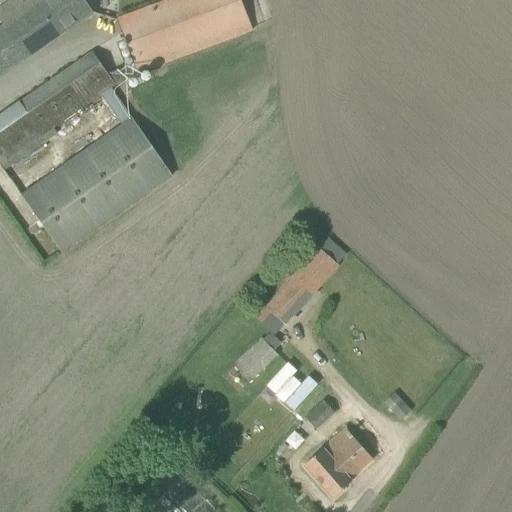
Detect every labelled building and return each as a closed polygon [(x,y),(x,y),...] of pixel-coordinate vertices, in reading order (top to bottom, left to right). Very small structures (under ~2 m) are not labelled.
[(0,18),(5,26),(0,28),(0,75),(92,15),(82,0),(10,0),(0,7),(0,18)] [(240,0),(170,0),(118,20),(138,72),(252,29),(240,0)] [(0,163),(85,104),(114,84),(92,52),(0,115),(0,163)] [(172,176),(132,119),(22,196),(61,252),(172,176)] [(265,307),(286,325),(339,266),(317,247),(265,307)] [(261,338),(235,363),(251,380),(277,356),(261,338)] [(385,401),(401,419),(410,412),(394,393),(385,401)] [(305,417),(307,420),(315,429),(334,414),(323,401),(305,417)] [(304,464),(333,498),(351,482),(349,479),(372,459),(345,428),(304,464)]
